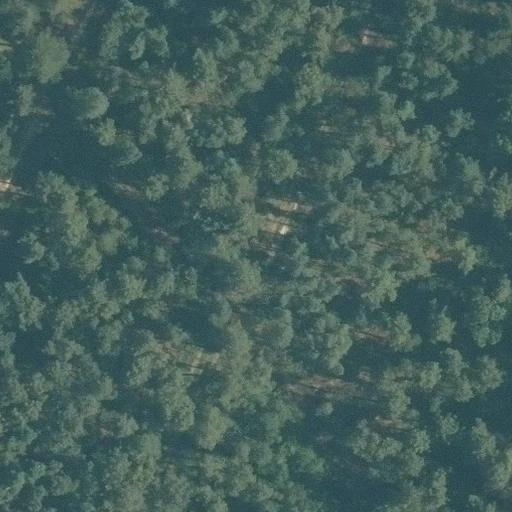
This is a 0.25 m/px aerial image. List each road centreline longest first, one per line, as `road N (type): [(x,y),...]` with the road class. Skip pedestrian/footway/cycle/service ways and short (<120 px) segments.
road 1 (track): [(381,511),(214,313),(0,36)]
road 2 (track): [(94,0),(0,203)]
